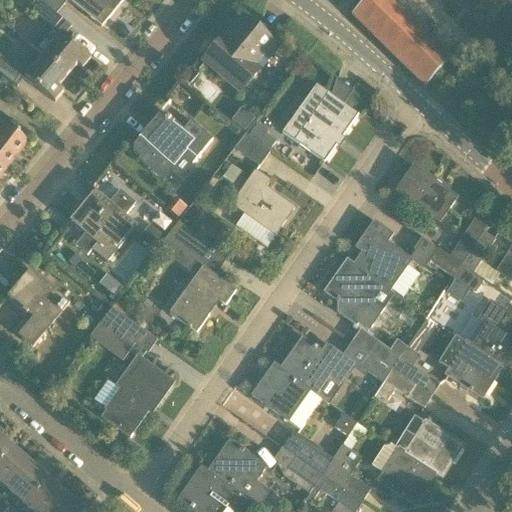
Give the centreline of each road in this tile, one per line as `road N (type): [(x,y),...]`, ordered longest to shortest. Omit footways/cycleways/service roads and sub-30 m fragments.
road 1 (residential): [(136,502),(395,138)]
road 2 (residential): [(0,236),(194,0)]
road 3 (tertiary): [(511,188),(298,0)]
road 4 (residential): [(136,502),(0,386)]
